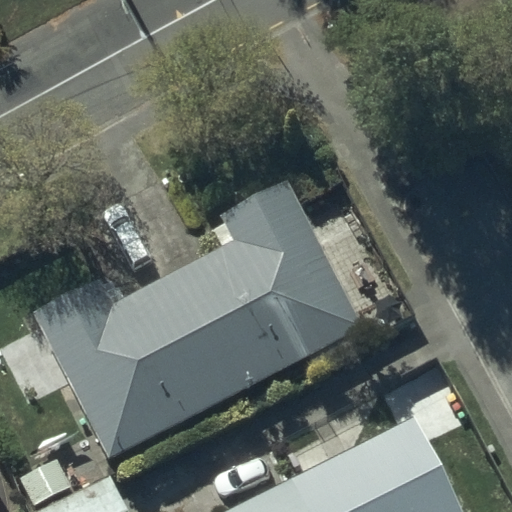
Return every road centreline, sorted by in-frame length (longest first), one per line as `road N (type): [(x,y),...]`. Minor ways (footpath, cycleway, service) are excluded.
road 1 (residential): [(0,113),(210,0)]
road 2 (residential): [(511,311),(439,179)]
